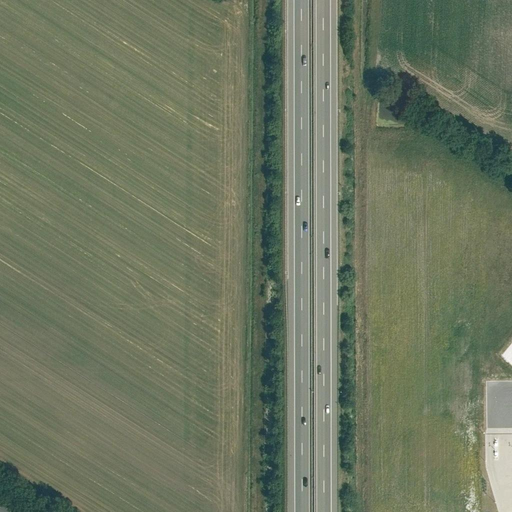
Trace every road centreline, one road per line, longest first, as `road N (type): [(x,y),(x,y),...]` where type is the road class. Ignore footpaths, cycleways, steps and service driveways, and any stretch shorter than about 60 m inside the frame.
road 1 (motorway): [(297,0),(299,511)]
road 2 (motorway): [(322,511),(321,0)]
